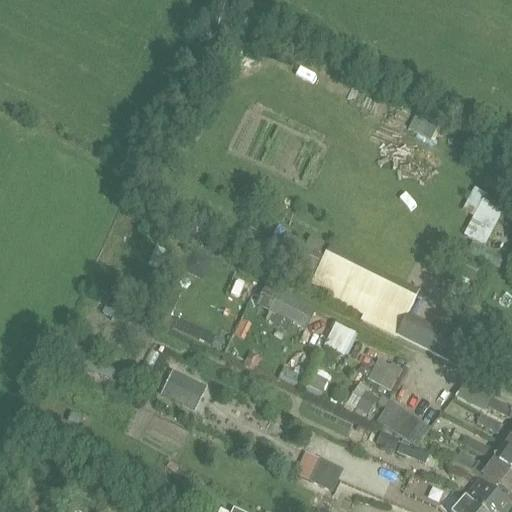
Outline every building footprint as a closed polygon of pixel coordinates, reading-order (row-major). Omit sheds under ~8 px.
[(414,117),(407,131),(433,144),(441,130),(414,117)] [(482,248),(501,206),(466,190),(456,212),(466,217),(457,237),(482,248)] [(188,238),(176,233),(172,240),(185,246),(188,238)] [(285,235),(273,263),(312,280),(324,254),(321,252),(324,244),(310,238),(307,244),(285,235)] [(467,256),(499,272),(503,261),(472,244),(467,256)] [(169,255),(156,249),(147,268),(172,280),(186,252),(173,246),(169,255)] [(455,276),(474,285),(482,270),(464,260),(455,276)] [(399,291),(383,282),(377,295),(375,294),(367,312),(362,323),(471,377),(476,368),(490,376),(500,355),(486,348),(487,346),(449,325),(442,335),(391,308),(399,291)] [(315,314),(266,288),(254,309),(268,315),(305,334),(315,314)] [(243,342),(250,326),(240,322),(233,338),(243,342)] [(335,327),(323,350),(347,361),(358,338),(335,327)] [(249,356),(242,369),(254,376),(261,362),(249,356)] [(390,367),(379,388),(390,395),(402,373),(390,367)] [(172,373),(160,398),(194,415),(206,390),(172,373)] [(371,422),(379,401),(353,391),(345,412),(371,422)] [(504,419),(510,411),(492,401),(486,411),(504,419)] [(387,431),(400,411),(391,405),(377,424),(387,431)] [(387,431),(399,439),(412,419),(400,411),(387,431)] [(291,423),(278,416),(273,426),(286,432),(291,423)] [(502,427),(481,417),(476,427),(497,436),(502,427)] [(399,439),(408,445),(422,425),(412,419),(399,439)] [(422,425),(408,445),(416,451),(430,430),(422,425)] [(393,453),(398,442),(380,434),(375,446),(380,448),(379,450),(387,454),(389,451),(393,453)] [(465,451),(492,467),(511,480),(511,455),(505,450),(498,459),(471,442),(465,451)] [(432,446),(427,457),(441,463),(446,453),(432,446)] [(396,456),(406,460),(410,451),(399,447),(396,456)] [(343,472),(305,455),(294,477),(332,496),(343,472)] [(511,503),(511,480),(492,467),(487,474),(477,466),(461,455),(454,466),(471,474),(473,471),(482,481),(511,503)] [(425,457),(421,466),(435,472),(439,463),(425,457)] [(35,462),(29,473),(54,484),(59,474),(35,462)] [(81,511),(82,510),(18,475),(5,497),(32,511),(81,511)] [(463,499),(465,500),(478,511),(509,511),(510,511),(476,484),(463,499)] [(104,495),(94,511),(95,511),(107,511),(114,501),(104,495)] [(478,511),(465,500),(455,511),(478,511)]
